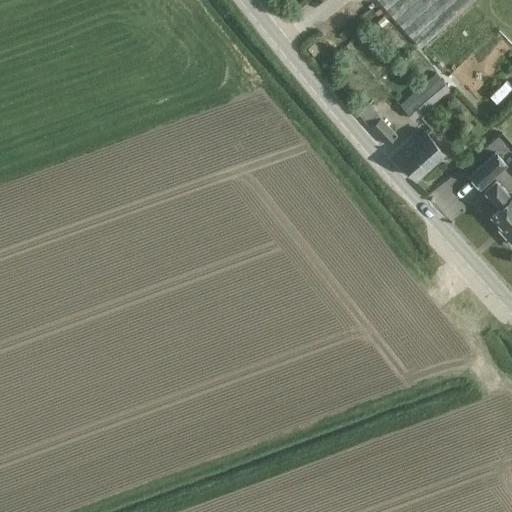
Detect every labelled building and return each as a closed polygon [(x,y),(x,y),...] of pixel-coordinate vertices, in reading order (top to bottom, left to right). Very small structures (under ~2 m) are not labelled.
[(377,0),(421,49),(477,0),(377,0)] [(314,43),(307,49),(314,57),(321,51),(314,43)] [(450,89),(436,74),(400,105),(412,120),(450,89)] [(397,135),(368,105),(358,114),(386,145),(397,135)] [(416,178),(431,165),(442,155),(422,133),(407,146),(411,150),(400,160),(416,178)] [(496,153),(470,175),(480,188),(506,165),(496,153)] [(492,216),(501,227),(509,235),(509,240),(511,243),(511,197),(511,198),(497,181),(485,192),(500,209),(492,216)]
